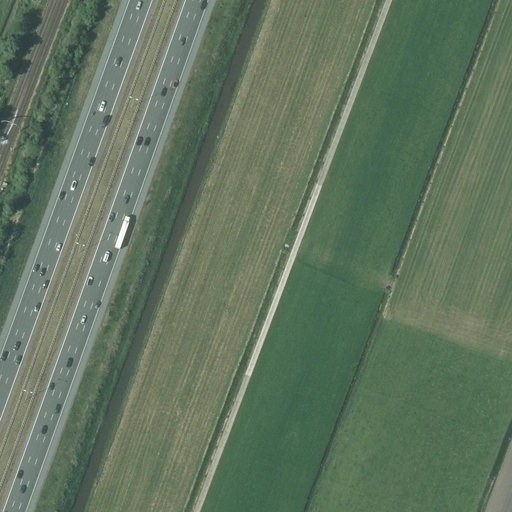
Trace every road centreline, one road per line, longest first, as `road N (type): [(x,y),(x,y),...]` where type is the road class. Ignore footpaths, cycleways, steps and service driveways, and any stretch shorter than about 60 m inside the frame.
road 1 (motorway): [(14,511),(198,0)]
road 2 (motorway): [(141,0),(0,388)]
